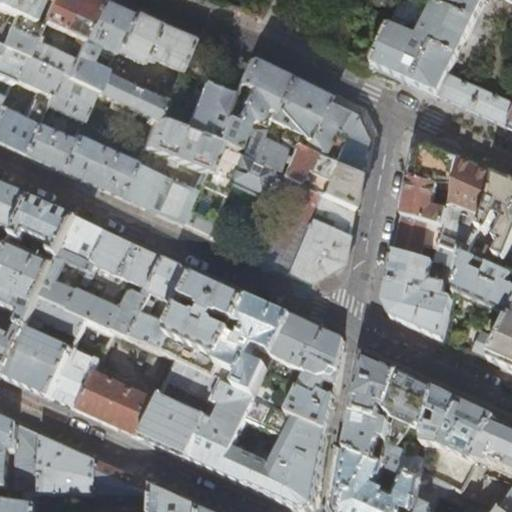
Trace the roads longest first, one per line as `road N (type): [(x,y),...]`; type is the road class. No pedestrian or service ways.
road 1 (residential): [(0,164),(351,326)]
road 2 (residential): [(244,511),(0,401)]
road 3 (residential): [(156,0),(395,104)]
road 4 (residential): [(395,104),(351,326)]
road 5 (residential): [(351,326),(381,348),(511,405)]
road 6 (residential): [(395,104),(511,157)]
